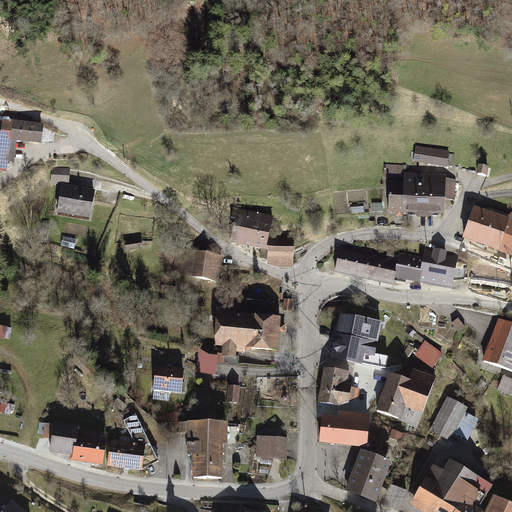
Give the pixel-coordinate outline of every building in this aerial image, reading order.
[(2,138),(4,122),(0,121),(0,169),(7,171),(10,147),(15,148),(16,140),(2,138)] [(2,138),(16,140),(41,143),(43,128),(4,122),(2,138)] [(451,153),(416,147),(414,162),(449,168),(451,153)] [(407,166),(386,165),(385,175),(407,176),(407,166)] [(484,167),(480,166),(479,174),(482,175),(486,175),(488,167),(484,167)] [(70,169),(51,167),(50,180),(68,183),(70,169)] [(443,184),(393,181),(392,211),(446,213),(447,198),(453,199),(454,179),(443,179),(443,184)] [(96,194),(62,188),(58,212),(92,218),(96,194)] [(269,236),(273,220),(234,209),(231,219),(237,220),(231,242),(265,251),(269,236)] [(510,221),(476,209),(466,237),(500,249),(510,221)] [(511,216),(510,221),(500,249),(511,253),(511,216)] [(269,236),(265,251),(264,258),(294,261),(296,237),(269,236)] [(370,256),(365,279),(394,285),(395,281),(400,255),(401,252),(389,249),(387,260),(370,256)] [(400,255),(395,281),(406,283),(407,279),(452,289),(455,278),(457,265),(459,258),(447,256),(448,251),(435,249),(435,252),(426,250),(424,260),(400,255)] [(365,279),(370,256),(341,250),(336,272),(365,279)] [(222,257),(194,252),(189,277),(217,282),(222,257)] [(465,280),(468,268),(457,265),(455,278),(465,280)] [(176,283),(162,282),(161,291),(175,292),(176,283)] [(246,317),(219,315),(216,345),(225,346),(237,347),(278,350),(281,319),(273,318),(275,302),(247,300),(246,317)] [(381,324),(343,316),(334,358),(364,365),(366,355),(374,356),(381,324)] [(459,318),(452,324),(460,333),(467,327),(459,318)] [(511,325),(499,321),(482,367),(506,375),(500,390),(511,394),(511,325)] [(0,337),(9,340),(11,327),(0,325),(0,337)] [(444,355),(426,342),(418,353),(436,366),(444,355)] [(225,346),(224,354),(236,355),(237,347),(225,346)] [(79,354),(73,359),(87,373),(93,368),(79,354)] [(219,376),(220,354),(200,354),(199,375),(219,376)] [(224,354),(220,354),(220,362),(240,364),(241,355),(236,355),(224,354)] [(375,366),(386,368),(387,359),(377,357),(375,366)] [(185,370),(157,367),(155,390),(182,392),(185,370)] [(347,374),(327,371),(322,404),(342,407),(342,403),(348,404),(351,389),(345,388),(347,374)] [(415,371),(411,383),(413,384),(400,420),(418,426),(436,378),(415,371)] [(411,383),(391,376),(378,412),(400,420),(413,384),(411,383)] [(229,405),(241,405),(242,387),(230,387),(229,405)] [(468,408),(448,398),(430,431),(448,441),(452,434),(464,440),(475,420),(464,414),(468,408)] [(159,461),(137,414),(125,420),(136,444),(148,467),(159,461)] [(337,444),(340,419),(324,417),(322,442),(337,444)] [(340,419),(337,444),(367,447),(370,422),(340,419)] [(224,423),(193,423),(193,454),(195,454),(195,479),(223,479),(224,423)] [(77,432),(52,428),(50,449),(74,452),(76,437),(77,432)] [(288,438),(259,435),(257,458),(287,460),(288,438)] [(108,442),(76,437),(74,452),(73,460),(105,465),(108,442)] [(136,444),(111,442),(108,464),(143,470),(148,467),(136,444)] [(391,462),(363,451),(348,491),(376,502),(391,462)] [(446,471),(436,465),(415,499),(436,511),(481,511),(479,510),(492,487),(451,463),(446,471)] [(407,491),(391,485),(383,504),(400,511),(407,491)] [(114,511),(116,507),(87,495),(80,511),(114,511)] [(511,511),(511,505),(493,497),(486,511),(511,511)]
